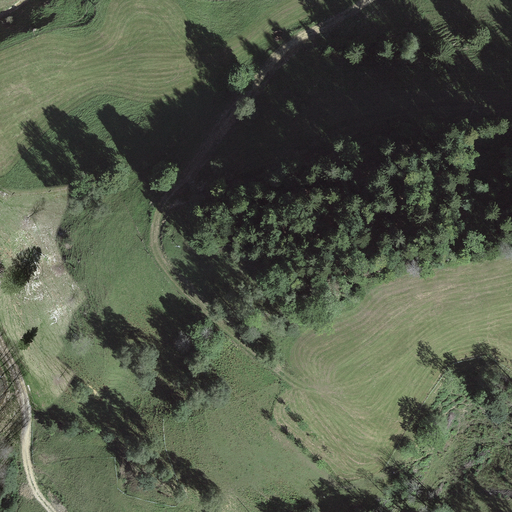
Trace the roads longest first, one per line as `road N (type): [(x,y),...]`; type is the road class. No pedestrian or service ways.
road 1 (track): [(364,0),(263,69),(173,181),(153,222),(157,253),(180,284),(275,371),(318,387)]
road 2 (track): [(0,344),(19,395),(22,460),(49,511)]
